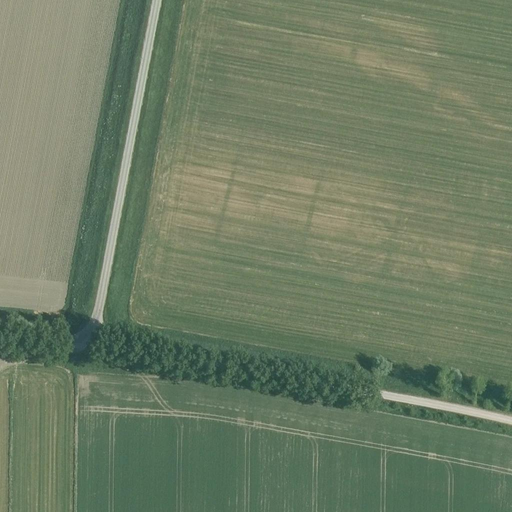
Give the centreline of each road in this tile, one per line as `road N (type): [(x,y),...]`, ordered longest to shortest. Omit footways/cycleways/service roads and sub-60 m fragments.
road 1 (unclassified): [(511,424),(91,344)]
road 2 (unclassified): [(91,344),(157,0)]
